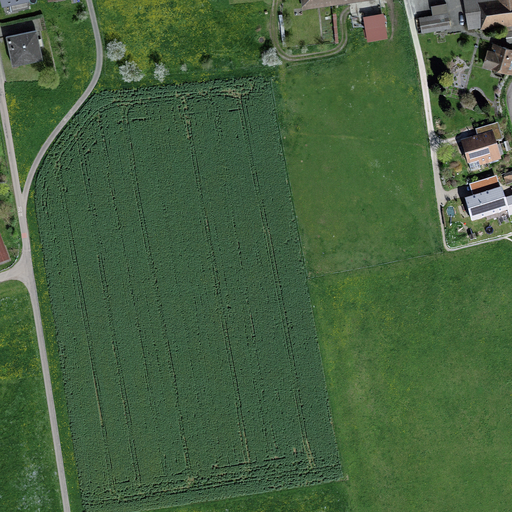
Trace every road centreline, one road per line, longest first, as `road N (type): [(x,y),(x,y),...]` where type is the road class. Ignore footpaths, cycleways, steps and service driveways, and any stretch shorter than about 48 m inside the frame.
road 1 (unclassified): [(28,269),(66,511)]
road 2 (residential): [(20,212),(38,157),(96,77),(99,45),(88,0)]
road 3 (track): [(275,0),(275,42),(287,57),(336,49),(343,13)]
road 4 (residential): [(20,212),(0,86)]
